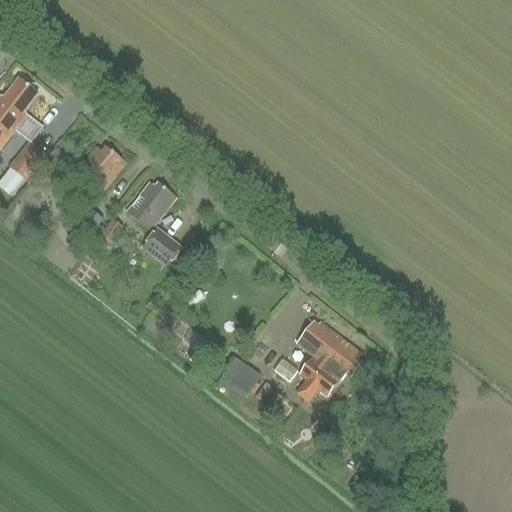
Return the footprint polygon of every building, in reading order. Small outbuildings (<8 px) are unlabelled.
[(21,118),(36,98),(18,83),(2,103),(0,101),(0,150),(24,120),(21,118)] [(28,145),(8,170),(25,184),(45,159),(28,145)] [(100,198),(125,167),(102,150),(98,155),(91,150),(71,176),(100,198)] [(147,234),(173,201),(156,188),(153,192),(148,188),(125,216),(147,234)] [(104,222),(82,205),(66,226),(76,233),(70,241),(82,251),(104,222)] [(114,248),(124,232),(113,225),(103,241),(114,248)] [(181,252),(157,234),(144,252),(168,270),(181,252)] [(342,382),(346,376),(350,379),(360,365),(355,361),(360,355),(321,325),(319,327),(315,323),(297,347),(315,361),(313,365),(310,363),(299,377),(328,400),(339,385),(327,376),(330,373),(342,382)] [(289,386),(298,375),(269,353),(260,365),(289,386)] [(249,398),(263,378),(237,359),(223,380),(249,398)]
